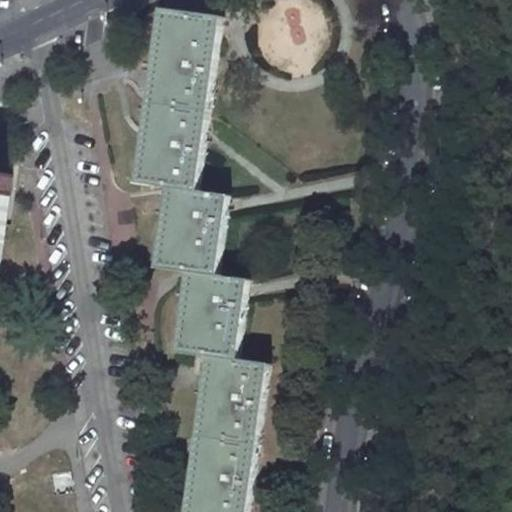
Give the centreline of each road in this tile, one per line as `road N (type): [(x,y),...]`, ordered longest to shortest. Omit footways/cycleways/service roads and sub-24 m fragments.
road 1 (residential): [(406,0),(417,64),(412,151),(339,511)]
road 2 (residential): [(35,22),(119,511)]
